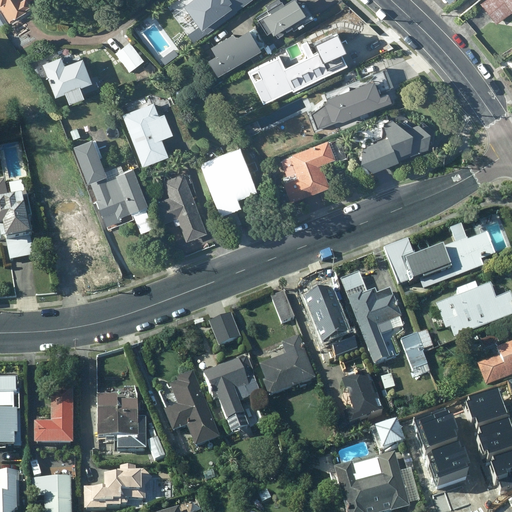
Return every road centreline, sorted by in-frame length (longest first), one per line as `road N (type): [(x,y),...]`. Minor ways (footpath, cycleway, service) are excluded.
road 1 (unclassified): [(0,332),(113,318),(457,184),(511,151)]
road 2 (tertiary): [(511,144),(448,57),(390,0)]
